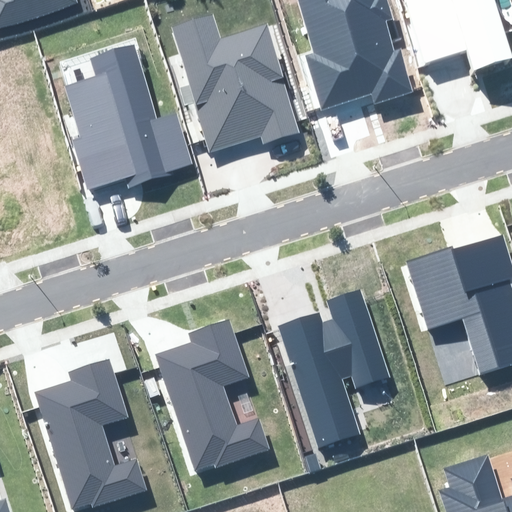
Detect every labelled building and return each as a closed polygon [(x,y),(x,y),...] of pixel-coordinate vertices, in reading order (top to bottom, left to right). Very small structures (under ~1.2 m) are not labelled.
[(0,0),(0,26),(78,4),(76,0),(0,0)] [(343,106),(373,96),(376,106),(417,92),(403,49),(396,52),(386,19),(393,17),(387,0),(296,0),(313,51),(304,54),(323,112),(343,106)] [(475,73),(511,61),(511,53),(495,0),(407,0),(427,61),(443,55),(467,48),(475,73)] [(263,145),(300,133),(267,25),(221,38),(213,14),(171,26),(209,152),(236,144),(261,137),(263,145)] [(172,171),(193,165),(176,112),(157,118),(134,45),(91,58),(96,77),(65,87),(81,138),(72,140),(88,191),(125,179),(128,188),(173,175),(172,171)] [(462,318),(481,375),(511,364),(511,285),(510,279),(511,277),(511,261),(503,233),(454,249),(453,246),(406,261),(429,329),(462,318)] [(319,446),(361,432),(343,379),(352,377),(356,389),(391,377),(361,288),(326,300),(332,319),(322,322),(319,313),(298,320),(279,326),(319,446)] [(268,452),(258,420),(236,427),(223,387),(249,379),(234,333),(230,321),(189,334),(192,343),(176,348),(157,354),(161,368),(194,471),(212,465),(214,469),(268,452)] [(147,490),(137,458),(115,465),(102,425),(128,417),(109,358),(68,371),(71,381),(47,388),(34,392),(71,509),(91,503),(93,507),(147,490)] [(511,511),(511,478),(511,479),(511,495),(504,498),(489,453),(443,467),(449,487),(438,490),(445,511),(511,511)] [(0,511),(9,511),(5,497),(0,499),(0,511)]
